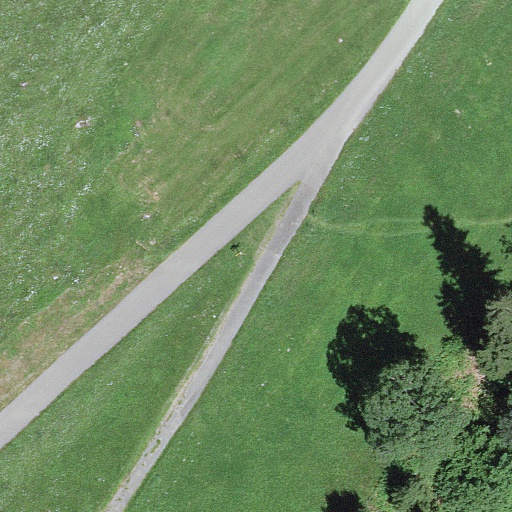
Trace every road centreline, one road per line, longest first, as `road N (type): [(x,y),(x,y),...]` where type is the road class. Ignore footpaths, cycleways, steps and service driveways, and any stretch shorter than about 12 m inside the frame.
road 1 (track): [(0,428),(344,111)]
road 2 (track): [(344,111),(261,279),(114,511)]
road 3 (track): [(428,0),(344,111)]
